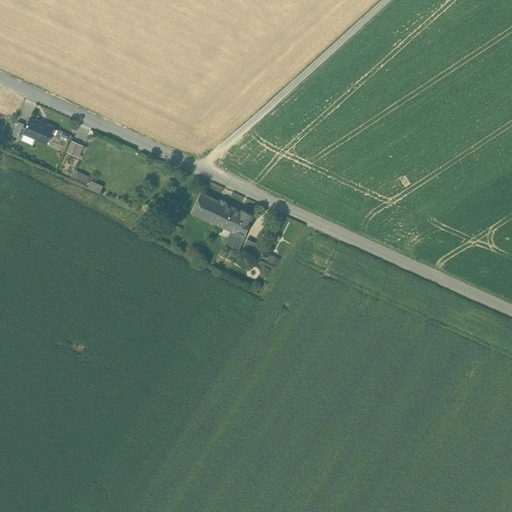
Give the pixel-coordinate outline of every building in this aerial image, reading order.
[(45,124),(31,118),(23,134),(46,144),(54,128),(46,124),(45,124)] [(18,121),(12,135),(18,138),(24,124),(18,121)] [(83,146),(72,141),(67,152),(78,157),(83,146)] [(87,184),(91,177),(76,170),(73,178),(87,184)] [(101,193),(104,187),(92,181),(89,188),(101,193)] [(241,211),(225,204),(226,202),(221,200),(220,201),(201,193),(192,213),(223,227),(231,231),(228,238),(226,243),(239,249),(246,234),(251,222),(250,222),(254,215),(242,210),(241,211)] [(231,231),(223,227),(220,234),(228,238),(231,231)] [(260,245),(247,239),(241,250),(255,256),(260,245)] [(260,245),(255,256),(260,258),(265,248),(260,245)] [(280,260),(270,255),(266,261),(277,266),(280,260)] [(270,270),(264,267),(260,274),(266,277),(270,270)]
